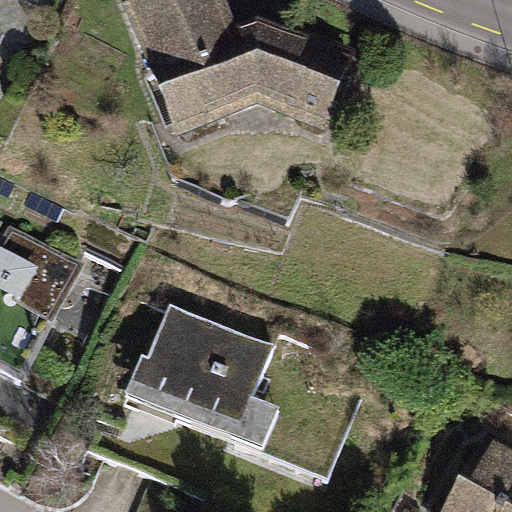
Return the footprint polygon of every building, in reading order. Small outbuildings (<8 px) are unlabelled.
[(237,25),(225,0),(145,0),(122,9),(179,146),(261,108),(329,136),(363,56),(261,13),(237,25)] [(0,245),(10,225),(0,219),(0,245)] [(86,267),(10,225),(0,245),(0,387),(26,401),(86,267)] [(363,389),(175,315),(155,372),(145,366),(128,412),(328,492),(363,389)] [(511,511),(511,453),(490,442),(449,511),(511,511)]
